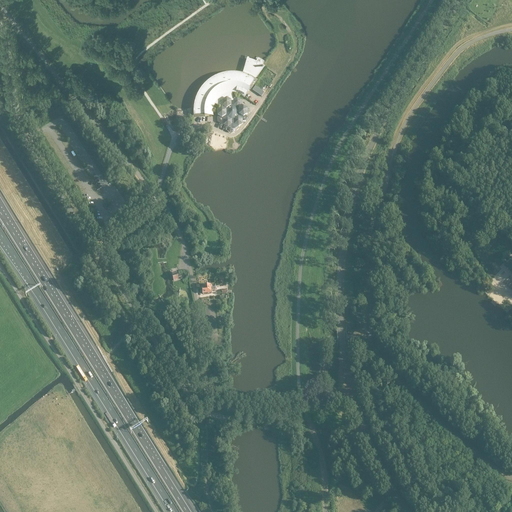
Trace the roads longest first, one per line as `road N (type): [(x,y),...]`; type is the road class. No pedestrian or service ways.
road 1 (unknown): [(365,326),(325,339),(318,377),(299,390),(247,402),(194,392),(108,256),(157,202),(5,12)]
road 2 (tertiary): [(350,396),(244,419),(195,405),(21,132),(0,25)]
road 3 (unknown): [(511,24),(456,46),(400,124),(374,223),(364,338),(389,380),(485,470),(511,483)]
road 4 (tertiary): [(350,396),(339,270),(353,194),(383,120),(459,0)]
road 5 (motorway): [(188,511),(0,208)]
road 6 (motorway): [(0,236),(172,511)]
road 7 (unclassified): [(156,511),(0,264)]
road 8 (tertiary): [(404,511),(350,396)]
